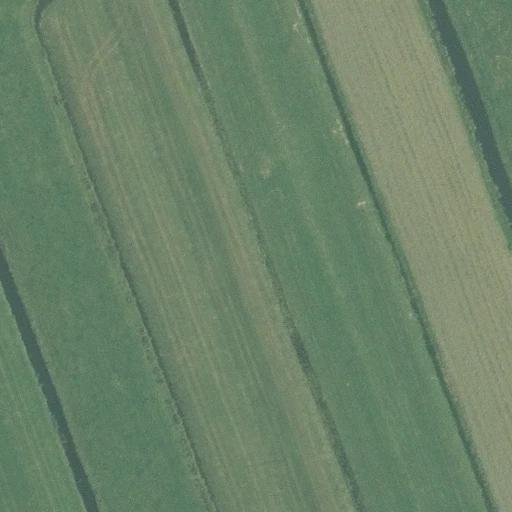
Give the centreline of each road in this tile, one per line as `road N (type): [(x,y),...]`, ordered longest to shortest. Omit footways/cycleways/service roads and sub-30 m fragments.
road 1 (track): [(419,511),(244,0)]
road 2 (track): [(126,511),(0,173)]
